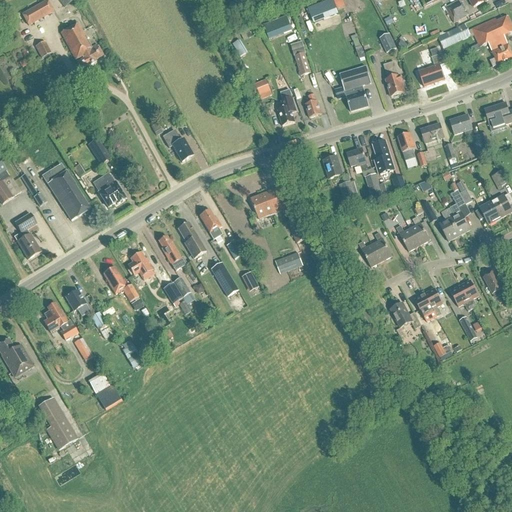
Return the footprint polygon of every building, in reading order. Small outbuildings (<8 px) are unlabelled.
[(73,0),(57,0),(65,11),(76,3),(73,0)] [(468,0),(474,9),(484,4),(483,2),(485,0),(468,0)] [(54,14),(47,2),(22,16),(29,28),(54,14)] [(458,2),(446,9),(454,25),(467,18),(458,2)] [(308,10),(314,25),(323,22),(317,6),(308,10)] [(292,32),(286,18),(264,26),(270,41),(292,32)] [(480,50),(488,46),(495,60),(490,63),(493,69),(498,67),(511,60),(511,55),(504,39),(511,35),(511,26),(508,18),(497,23),(496,20),(472,31),(479,48),(480,50)] [(78,25),(61,35),(75,62),(82,58),(83,60),(76,64),(81,71),(96,64),(95,62),(103,58),(97,46),(91,49),(78,25)] [(444,51),(471,38),(465,26),(438,39),(444,51)] [(313,34),(301,35),(303,47),(315,45),(313,34)] [(397,51),(390,36),(380,40),(387,56),(397,51)] [(51,55),(47,49),(44,43),(35,49),(41,61),(51,55)] [(481,51),(480,50),(479,48),(478,46),(470,49),(473,55),(481,51)] [(312,72),(321,68),(314,49),(305,52),(312,72)] [(440,67),(445,65),(441,56),(440,56),(438,50),(431,52),(433,59),(432,59),(435,69),(419,74),(424,89),(445,82),(440,67)] [(294,54),(296,58),(295,59),(301,78),(311,75),(305,55),(303,51),(294,54)] [(397,73),(408,69),(404,58),(393,61),(397,73)] [(384,67),(388,81),(386,82),(391,99),(393,99),(395,99),(398,98),(399,97),(405,95),(402,86),(403,86),(403,84),(404,83),(403,80),(401,79),(401,78),(399,78),(398,78),(394,64),(384,67)] [(358,90),(363,88),(371,86),(367,70),(341,78),(345,94),(346,93),(347,99),(351,113),(369,108),(364,94),(360,95),(358,90)] [(266,80),(273,96),(284,91),(276,75),(266,80)] [(271,93),(266,81),(255,86),(260,97),(271,93)] [(310,120),(322,117),(317,103),(316,103),(314,96),(308,98),(311,105),(306,107),(310,120)] [(293,99),(289,101),(283,103),(285,110),(278,112),(283,128),(295,125),(292,115),(297,114),(293,99)] [(505,127),(511,124),(511,111),(508,112),(506,105),(485,111),(489,126),(495,124),(498,132),(506,129),(505,127)] [(454,137),(472,132),(468,117),(450,123),(454,137)] [(157,137),(162,134),(157,126),(152,129),(157,137)] [(425,146),(444,140),(440,126),(421,132),(425,146)] [(183,141),(180,143),(172,129),(155,139),(160,147),(169,142),(172,147),(172,148),(181,164),(193,158),(183,141)] [(410,135),(398,139),(396,140),(401,156),(402,156),(404,164),(415,161),(412,152),(415,150),(410,135)] [(484,150),(490,148),(486,135),(480,137),(484,150)] [(486,158),(483,150),(479,137),(473,139),(480,159),(486,158)] [(88,148),(101,168),(110,161),(98,141),(88,148)] [(461,141),(452,144),(457,157),(466,154),(461,141)] [(385,143),(372,147),(377,163),(375,163),(379,177),(395,172),(385,143)] [(456,161),(452,146),(445,148),(449,163),(456,161)] [(432,149),(426,151),(431,172),(437,170),(432,149)] [(369,172),(367,165),(362,151),(347,155),(351,169),(357,167),(357,168),(360,167),(363,175),(369,172)] [(421,169),(427,167),(423,154),(417,156),(421,169)] [(329,181),(342,177),(343,177),(337,158),(323,163),(329,181)] [(21,194),(14,183),(10,178),(9,178),(7,175),(7,174),(0,162),(0,203),(2,207),(21,194)] [(85,175),(79,166),(73,170),(79,179),(85,175)] [(66,174),(61,167),(52,172),(49,168),(44,172),(46,176),(42,178),(71,223),(90,211),(74,188),(75,187),(66,174)] [(502,173),(496,176),(492,179),(499,193),(510,187),(508,184),(502,173)] [(345,186),(344,186),(339,187),(344,202),(355,198),(354,196),(351,184),(348,175),(343,177),(342,177),(345,186)] [(39,209),(47,204),(40,194),(38,196),(26,176),(20,179),(39,209)] [(107,176),(103,178),(93,185),(98,194),(108,210),(115,205),(117,206),(126,201),(111,178),(107,176)] [(375,176),(370,178),(366,179),(372,198),(373,197),(374,200),(363,203),(366,212),(373,209),(371,203),(383,200),(382,198),(375,176)] [(402,178),(392,181),(396,193),(406,190),(402,178)] [(436,179),(429,182),(432,189),(439,186),(436,179)] [(280,190),(258,198),(251,201),(259,221),(288,210),(280,190)] [(472,203),(466,192),(460,196),(466,206),(472,203)] [(456,207),(446,212),(460,238),(470,233),(464,221),(470,216),(458,193),(454,195),(451,197),(456,207)] [(504,197),(492,204),(501,220),(511,214),(511,212),(509,207),(511,205),(511,201),(509,196),(505,198),(504,197)] [(435,217),(428,204),(421,208),(428,221),(435,217)] [(501,220),(492,204),(480,210),(480,211),(476,214),(480,222),(485,220),(489,227),(501,220)] [(416,218),(417,217),(423,214),(420,209),(415,212),(414,213),(416,218)] [(213,219),(209,212),(199,218),(210,236),(213,242),(222,237),(218,231),(221,229),(215,218),(213,219)] [(460,238),(446,212),(441,215),(446,223),(439,226),(449,244),(460,238)] [(30,215),(14,225),(20,235),(14,239),(28,262),(41,254),(30,236),(29,236),(27,233),(37,226),(30,215)] [(297,245),(309,239),(299,220),(288,225),(297,245)] [(410,231),(420,248),(430,243),(421,225),(420,226),(417,220),(413,222),(416,228),(410,231)] [(206,254),(203,249),(189,225),(178,231),(186,246),(184,247),(193,262),(206,254)] [(420,248),(410,231),(404,234),(401,228),(396,231),(400,237),(409,254),(420,248)] [(349,229),(342,232),(349,244),(355,241),(349,229)] [(378,244),(372,247),(382,265),(392,259),(383,241),(383,242),(380,235),(375,238),(378,244)] [(246,237),(238,240),(249,269),(257,265),(246,237)] [(170,245),(166,238),(158,243),(162,250),(161,251),(172,267),(176,264),(178,268),(183,269),(187,266),(183,259),(181,260),(171,245),(170,245)] [(226,248),(242,274),(245,279),(252,275),(233,244),(226,248)] [(382,265),(372,247),(366,250),(363,244),(359,246),(362,253),(371,271),(382,265)] [(316,255),(322,266),(329,262),(323,251),(316,255)] [(130,261),(133,265),(128,268),(134,279),(139,276),(141,279),(152,272),(146,261),(145,262),(141,256),(142,256),(141,255),(137,257),(135,257),(133,259),(132,260),(130,261)] [(281,276),(303,268),(298,255),(276,264),(281,276)] [(238,293),(221,265),(210,272),(227,299),(238,293)] [(115,297),(118,295),(119,297),(121,295),(123,294),(130,304),(138,299),(131,287),(127,289),(114,269),(103,276),(115,297)] [(494,274),(484,280),(495,301),(506,295),(494,274)] [(208,291),(215,287),(211,279),(204,283),(208,291)] [(191,295),(181,280),(174,284),(183,300),(191,295)] [(471,283),(460,288),(473,311),(477,309),(473,301),(479,298),(471,283)] [(163,291),(173,307),(182,301),(173,285),(163,291)] [(473,311),(460,288),(450,294),(458,309),(464,306),(468,314),(473,311)] [(425,296),(437,319),(441,317),(437,309),(443,306),(435,291),(425,296)] [(90,313),(85,306),(86,306),(77,292),(71,296),(70,296),(67,298),(67,299),(65,300),(74,313),(77,311),(81,318),(90,313)] [(190,300),(197,309),(208,301),(201,292),(190,300)] [(437,319),(425,296),(414,302),(423,317),(428,314),(432,322),(437,319)] [(144,308),(139,301),(131,306),(135,314),(144,308)] [(179,307),(185,317),(190,314),(184,304),(179,307)] [(70,323),(68,324),(60,311),(59,312),(55,305),(47,310),(51,317),(50,317),(51,319),(44,324),(50,335),(60,329),(62,333),(60,334),(66,343),(77,336),(72,327),(70,323)] [(421,328),(419,323),(414,315),(409,318),(403,306),(391,312),(401,331),(412,325),(415,331),(421,328)] [(104,311),(109,320),(113,317),(108,309),(104,311)] [(148,323),(157,320),(153,309),(144,312),(148,323)] [(99,314),(97,316),(90,319),(97,332),(107,327),(99,314)] [(138,315),(133,318),(140,328),(145,325),(138,315)] [(478,340),(467,319),(460,323),(471,344),(478,340)] [(84,338),(99,368),(109,363),(94,333),(84,338)] [(21,347),(15,351),(9,341),(0,345),(0,355),(14,380),(34,368),(21,347)] [(75,345),(77,350),(83,347),(84,348),(85,347),(82,341),(75,345)] [(439,360),(445,356),(442,350),(439,345),(432,349),(439,360)] [(143,363),(132,347),(122,353),(133,370),(143,363)] [(146,349),(138,354),(141,360),(149,355),(146,349)] [(110,388),(102,375),(88,383),(96,396),(110,388)] [(122,404),(111,387),(96,396),(106,413),(122,404)] [(24,399),(28,406),(34,402),(30,395),(24,399)] [(38,409),(48,425),(51,430),(47,433),(59,453),(78,441),(54,400),(38,409)]
